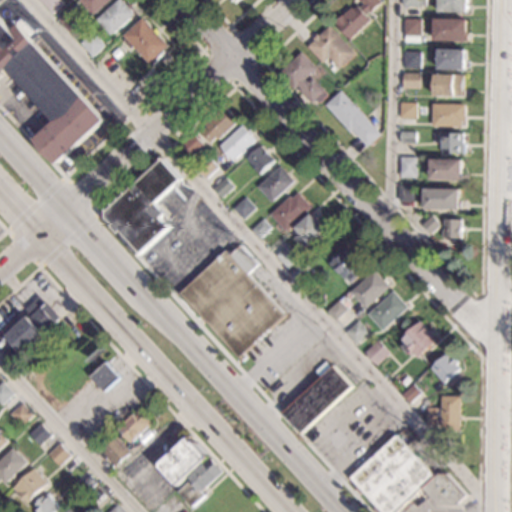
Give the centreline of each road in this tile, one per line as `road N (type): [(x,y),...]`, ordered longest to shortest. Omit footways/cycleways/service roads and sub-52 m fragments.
road 1 (residential): [(496,336),(174,0)]
road 2 (primary): [(37,235),(290,511)]
road 3 (residential): [(298,0),(37,235)]
road 4 (primary): [(344,511),(143,292)]
road 5 (secondary): [(502,0),(498,257)]
road 6 (secondary): [(496,336),(495,493)]
